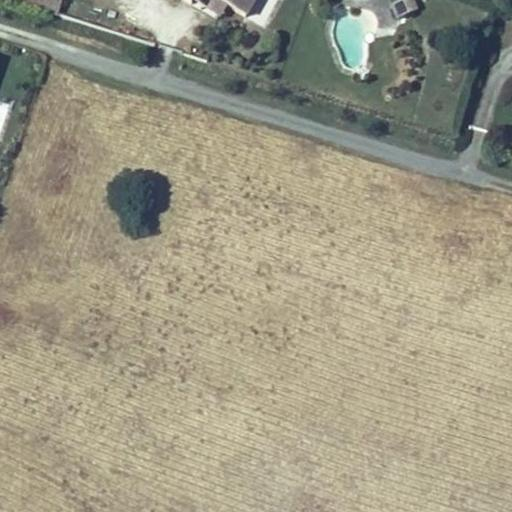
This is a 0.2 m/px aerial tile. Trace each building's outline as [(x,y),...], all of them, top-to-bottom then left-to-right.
[(11,0),(11,6),(54,9),(54,0),(11,0)] [(411,0),(408,0),(389,7),(394,22),(416,14),(411,0)] [(496,2),(464,15),(480,54),(467,58),(479,85),(506,74),(510,83),(511,82),(511,19),(504,22),(496,2)] [(506,74),(479,85),(482,95),(510,83),(506,74)] [(483,120),(458,113),(452,133),(477,141),(483,120)]
